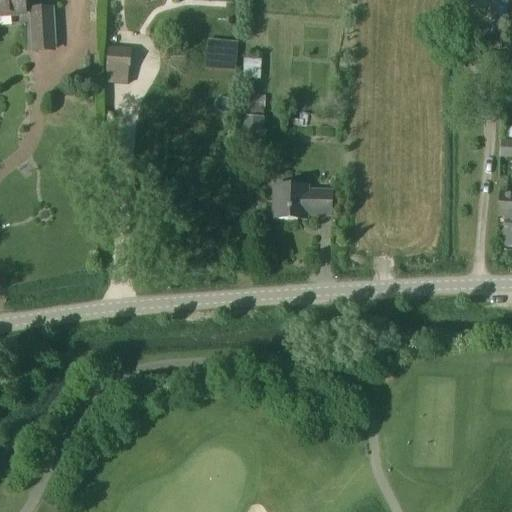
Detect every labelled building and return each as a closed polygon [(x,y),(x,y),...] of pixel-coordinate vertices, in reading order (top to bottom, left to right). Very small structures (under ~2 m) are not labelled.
[(0,0),(0,17),(25,16),(24,0),(0,0)] [(32,54),(56,53),(54,9),(29,10),(32,54)] [(208,67),(236,70),(238,46),(210,43),(208,67)] [(124,82),(125,71),(130,71),(130,48),(106,47),(105,67),(101,67),(101,81),(124,82)] [(242,142),(262,143),(263,119),(243,118),(242,142)] [(511,160),(511,152),(511,142),(502,142),(501,160),(511,160)] [(299,221),(299,217),(332,218),(333,192),(308,192),(308,188),(275,187),(274,220),(299,221)] [(511,249),(511,196),(500,196),(499,217),(505,218),(504,249),(511,249)]
